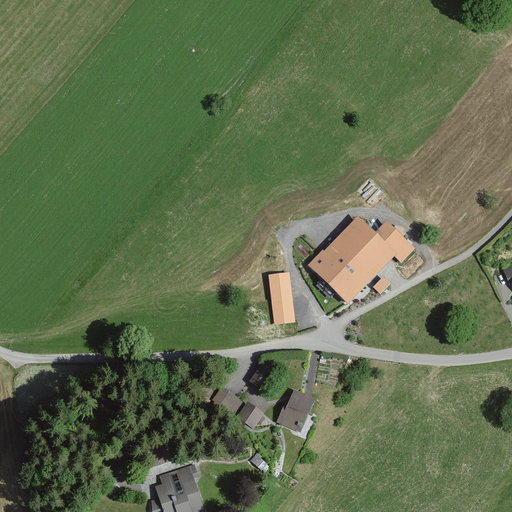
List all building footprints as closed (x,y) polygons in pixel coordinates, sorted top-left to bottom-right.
[(416,250),(387,223),(377,234),(359,218),(325,254),(323,252),(308,268),(332,291),(324,300),(338,313),(346,304),(350,307),(395,258),(402,265),(416,250)] [(511,267),(503,271),(510,289),(511,288),(511,267)] [(290,303),(288,277),(270,278),(273,314),(277,314),(278,328),(298,327),(296,302),(290,303)] [(391,286),(383,279),(373,290),(381,297),(391,286)] [(268,328),(266,320),(254,322),(256,330),(268,328)] [(275,374),(263,365),(250,384),(262,393),(275,374)] [(242,405),(220,390),(211,404),(233,418),(242,405)] [(318,401),(294,391),(289,405),(286,404),(278,424),(304,435),(318,401)] [(265,416),(248,405),(238,420),(255,431),(265,416)] [(270,463),(259,454),(251,463),(263,472),(270,463)] [(160,501),(151,504),(153,511),(206,511),(196,480),(199,479),(195,466),(159,478),(162,487),(155,489),(160,501)]
